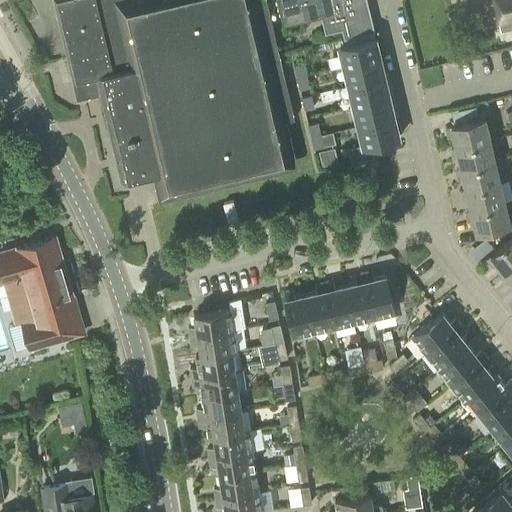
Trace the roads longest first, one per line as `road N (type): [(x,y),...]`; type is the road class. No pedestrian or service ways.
road 1 (residential): [(115,284),(278,248),(317,257),(429,228)]
road 2 (tertiary): [(115,284),(0,66)]
road 3 (tertiary): [(162,511),(115,284)]
road 4 (residential): [(429,228),(511,333)]
road 5 (residential): [(429,228),(408,108)]
